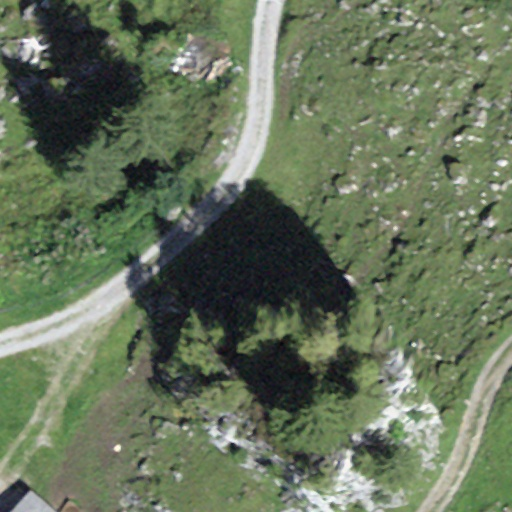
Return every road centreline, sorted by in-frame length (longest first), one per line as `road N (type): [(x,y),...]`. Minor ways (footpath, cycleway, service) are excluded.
road 1 (track): [(0,347),(83,321),(176,244),(248,158),(277,0)]
road 2 (track): [(439,511),(459,490),(475,417),(511,356)]
